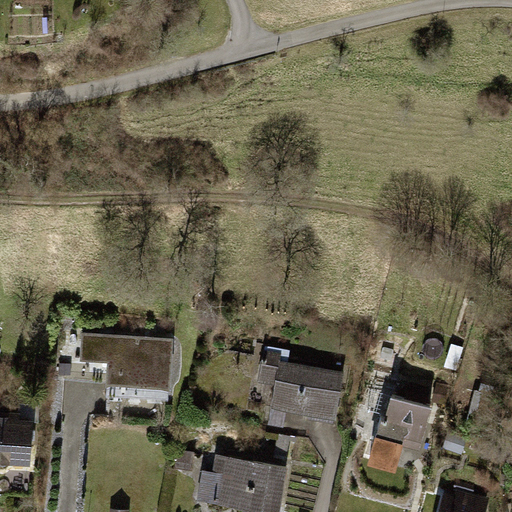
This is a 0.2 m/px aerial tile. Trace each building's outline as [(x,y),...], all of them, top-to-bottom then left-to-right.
[(173,340),(84,335),(82,360),(110,362),(108,395),(170,399),(173,340)] [(283,353),(265,350),(260,380),(276,383),(273,406),(274,406),(272,422),(284,424),(287,408),(338,416),(345,371),(282,361),(283,353)] [(408,397),(394,393),(391,402),(389,401),(388,408),(390,408),(387,416),(382,415),(375,443),(401,451),(406,433),(414,435),(415,439),(418,441),(421,440),(423,438),(432,404),(426,402),(429,391),(411,386),(408,397)] [(450,391),(438,387),(435,399),(447,402),(450,391)] [(502,398),(485,393),(478,418),(494,422),(502,398)] [(0,463),(8,464),(10,459),(29,460),(31,421),(19,420),(20,414),(0,413),(0,463)] [(206,471),(201,498),(247,506),(247,507),(273,511),(280,511),(289,466),(256,460),(256,462),(218,456),(217,464),(225,465),(223,474),(206,471)] [(337,494),(332,511),(347,511),(352,498),(337,494)] [(474,511),(477,503),(444,494),(439,511),(474,511)] [(367,511),(370,503),(352,498),(347,511),(367,511)]
